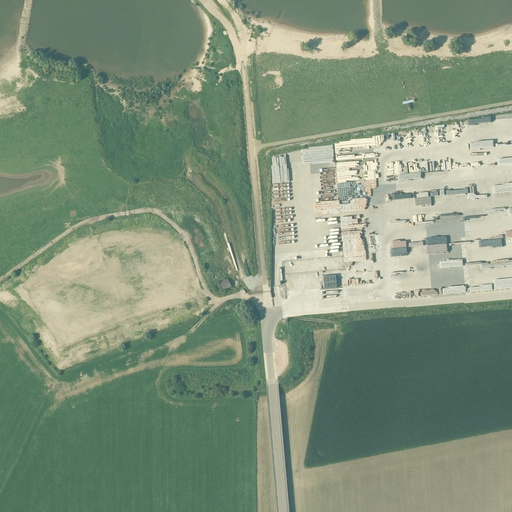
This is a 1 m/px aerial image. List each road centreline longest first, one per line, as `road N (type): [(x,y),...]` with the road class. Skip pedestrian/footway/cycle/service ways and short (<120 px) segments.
road 1 (track): [(0,280),(70,229),(147,210),(181,232),(211,297),(243,292),(266,304)]
road 2 (unclassified): [(283,511),(266,292)]
